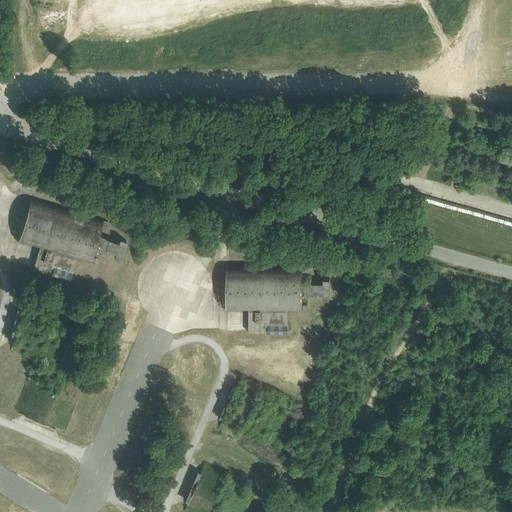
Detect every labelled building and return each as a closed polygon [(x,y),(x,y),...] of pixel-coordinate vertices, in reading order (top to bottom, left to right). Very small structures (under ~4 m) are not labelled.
[(503,185),(478,177),(475,188),(501,195),(503,185)] [(103,219),(31,197),(18,241),(39,248),(33,268),(71,280),(77,259),(90,263),(90,262),(95,264),(97,258),(92,256),(94,248),(106,250),(115,253),(114,256),(120,258),(126,240),(120,238),(119,242),(110,239),(99,234),(101,226),(106,227),(108,221),(103,220),(103,219)] [(287,244),(277,242),(275,251),(285,253),(287,244)] [(302,265),(227,264),(226,310),(249,310),(248,331),(288,332),(288,311),(302,311),(302,310),(307,310),(307,304),(302,304),(302,295),(314,294),(323,294),(323,297),(330,297),(330,279),(323,278),(323,282),(314,282),(302,280),(302,272),(307,272),(307,266),(302,265)] [(66,310),(22,298),(10,350),(56,360),(60,359),(64,357),(67,354),(68,350),(74,323),(74,319),(72,315),(69,312),(66,310)] [(33,365),(31,369),(16,410),(65,431),(81,389),(81,384),(80,380),(78,376),(74,374),(45,362),(41,362),(37,363),(33,365)] [(239,378),(218,428),(259,445),(263,446),(268,445),(271,443),(274,440),(286,411),(287,407),(286,402),(283,399),(280,396),(239,378)] [(243,475),(204,461),(184,511),(186,511),(239,511),(249,490),(250,485),(249,481),(246,477),(243,475)]
